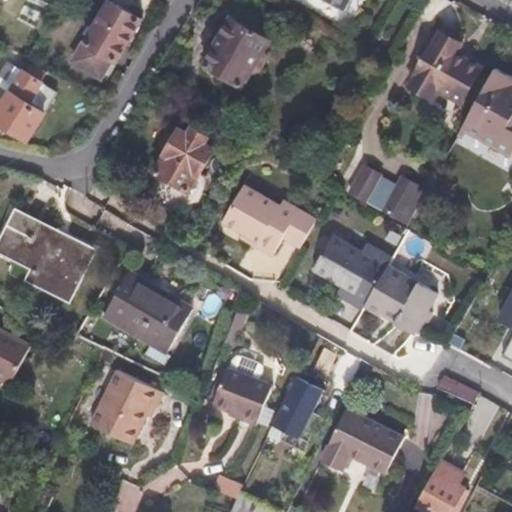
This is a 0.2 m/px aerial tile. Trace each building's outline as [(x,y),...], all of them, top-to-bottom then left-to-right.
[(118,59),(141,18),(110,0),(96,26),(89,25),(85,32),(90,37),(86,45),(84,44),(74,62),(102,78),(114,56),(118,59)] [(308,0),(343,20),(354,0),(308,0)] [(268,53),(265,48),(270,38),(232,16),(206,63),(245,85),(253,69),(261,67),(268,53)] [(463,42),(442,30),(416,78),(436,90),(439,84),(463,98),(484,61),(460,47),(463,42)] [(0,86),(10,93),(23,70),(5,61),(0,70),(0,86)] [(511,73),(497,66),(465,124),(511,150),(511,73)] [(42,80),(23,70),(10,93),(0,109),(0,122),(30,140),(46,112),(29,102),(42,80)] [(29,102),(46,112),(59,90),(42,80),(29,102)] [(189,132),(181,127),(176,137),(170,133),(162,145),(169,149),(157,169),(191,188),(215,147),(198,137),(201,132),(199,129),(196,127),(190,128),(189,132)] [(347,191),(383,210),(397,185),(383,177),(385,174),(363,162),(347,191)] [(397,185),(383,210),(382,212),(407,226),(427,190),(402,175),(397,185)] [(269,255),(280,235),(296,208),(280,198),(277,204),(243,184),(222,220),(256,240),(253,245),(269,255)] [(280,235),(299,246),(314,219),(296,208),(280,235)] [(91,254),(53,235),(56,229),(18,210),(1,244),(37,262),(31,274),(71,294),(91,254)] [(308,275),(364,304),(388,264),(391,258),(367,245),(362,252),(334,234),(308,275)] [(397,320),(395,323),(414,334),(416,330),(422,333),(433,313),(428,310),(438,292),(388,264),(364,304),(378,313),(380,309),(397,320)] [(131,270),(106,313),(168,350),(193,307),(131,270)] [(511,275),(491,314),(511,325),(511,326),(497,354),(511,361),(511,275)] [(237,309),(225,341),(231,343),(235,332),(239,333),(246,312),(237,309)] [(378,313),(395,323),(397,320),(380,309),(378,313)] [(0,377),(12,384),(34,343),(0,324),(0,377)] [(233,360),(229,369),(258,380),(262,372),(263,367),(259,363),(242,356),(235,356),(233,360)] [(235,411),(233,417),(257,426),(258,423),(264,407),(272,386),(258,380),(229,369),(220,365),(207,400),(221,406),(235,411)] [(473,402),(478,392),(434,367),(426,379),(473,402)] [(131,442),(144,414),(149,404),(156,407),(163,391),(115,368),(90,423),(131,442)] [(323,387),(298,375),(275,423),(278,425),(286,429),(283,437),(304,449),(318,417),(311,413),(313,410),(323,387)] [(408,428),(395,421),(351,401),(327,453),(348,464),(355,447),(374,457),(392,465),(408,428)] [(149,404),(144,414),(151,418),(156,407),(149,404)] [(219,411),(233,417),(235,411),(221,406),(219,411)] [(274,411),(264,407),(258,423),(268,426),(274,411)] [(278,425),(275,423),(270,431),(283,437),(286,429),(278,425)] [(437,471),(457,482),(463,473),(442,461),(437,471)] [(437,471),(417,504),(430,511),(449,511),(464,486),(457,482),(437,471)] [(246,483),(224,475),(219,490),(239,497),(243,489),(246,483)] [(282,511),(284,510),(243,489),(239,497),(234,511),(236,511),(282,511)]
